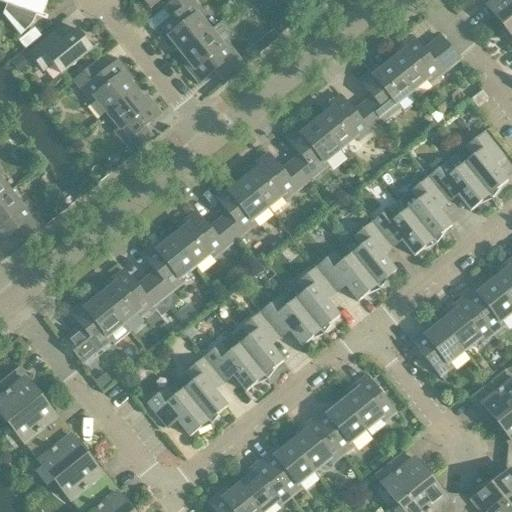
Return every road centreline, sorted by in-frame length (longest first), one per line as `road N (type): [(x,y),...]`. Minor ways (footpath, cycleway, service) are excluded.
road 1 (residential): [(161,498),(369,331)]
road 2 (residential): [(10,302),(215,138)]
road 3 (residential): [(10,302),(161,498)]
road 4 (residential): [(215,138),(387,0)]
road 5 (residential): [(369,331),(511,215)]
road 6 (residential): [(215,138),(105,0)]
road 7 (residential): [(471,460),(369,331)]
road 8 (residential): [(511,100),(430,0)]
